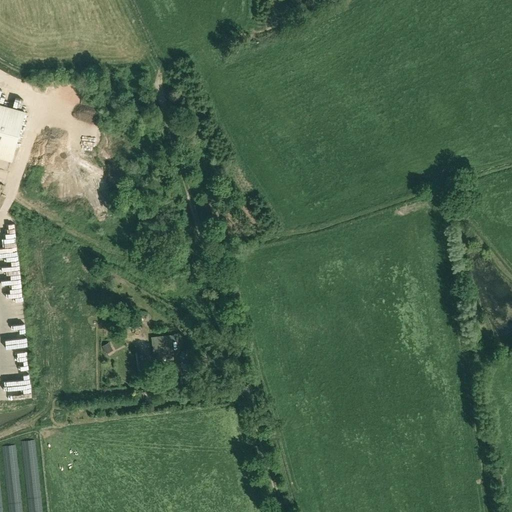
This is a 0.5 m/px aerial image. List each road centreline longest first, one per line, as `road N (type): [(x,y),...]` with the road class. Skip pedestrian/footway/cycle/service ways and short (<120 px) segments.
road 1 (track): [(151,59),(246,377),(235,393)]
road 2 (track): [(497,511),(439,182)]
road 3 (track): [(0,175),(14,198),(227,314)]
road 4 (track): [(245,384),(261,405),(285,511)]
